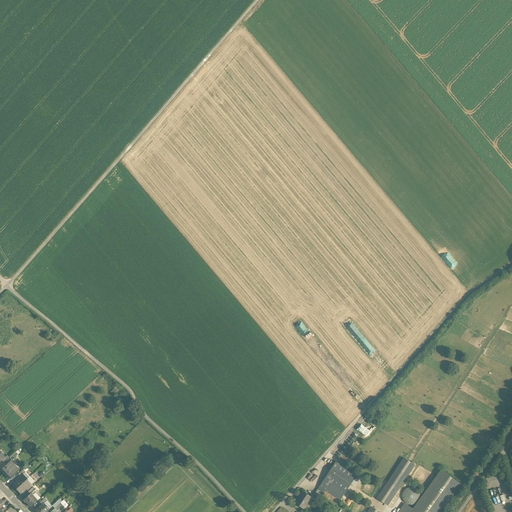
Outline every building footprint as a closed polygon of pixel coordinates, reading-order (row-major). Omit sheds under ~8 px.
[(18,450),(11,457),(13,459),(20,453),(18,450)] [(404,458),(377,499),(388,505),(414,465),(404,458)] [(10,461),(0,470),(8,479),(14,474),(16,472),(12,467),(14,465),(10,461)] [(357,476),(336,462),(317,490),(324,494),(326,490),(341,500),(357,476)] [(413,510),(405,504),(399,511),(440,511),(461,485),(441,471),(413,510)] [(34,482),(25,473),(22,475),(20,477),(12,485),(21,494),(26,490),(29,486),(31,484),(34,482)] [(421,493),(420,491),(418,488),(415,486),(412,486),(409,486),(407,487),(404,489),(403,492),(403,495),(403,497),(404,500),(406,502),(409,503),(412,504),(415,503),(417,502),(419,499),(421,497),(421,493)] [(28,492),(25,494),(27,497),(35,490),(33,487),(28,492)] [(492,491),(497,505),(502,503),(497,489),(492,491)] [(27,497),(23,501),(25,503),(26,502),(30,507),(40,498),(35,494),(38,491),(36,490),(36,491),(35,490),(27,497)] [(312,498),(303,492),(299,499),(299,498),(295,504),(304,510),(312,498)] [(44,498),(38,504),(41,506),(44,504),(47,501),(44,498)] [(60,499),(53,506),(55,508),(60,503),(62,502),(60,499)] [(60,503),(55,508),(57,511),(63,506),(60,503)]
